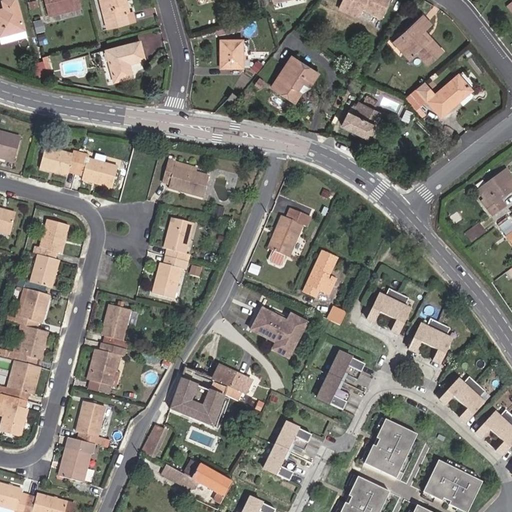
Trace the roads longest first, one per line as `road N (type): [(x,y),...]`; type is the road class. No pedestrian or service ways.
road 1 (residential): [(286,142),(205,327),(138,431),(105,511)]
road 2 (residential): [(0,457),(28,459),(39,448),(96,235),(86,214),(70,205),(0,186)]
road 3 (residential): [(299,511),(334,444),(356,443),(390,393),(434,399),(505,471),(511,493)]
road 4 (tertiary): [(0,90),(168,122)]
road 5 (tertiary): [(404,214),(511,345)]
road 6 (tertiary): [(286,142),(344,166),(404,214)]
road 7 (residential): [(404,214),(511,125)]
road 8 (residential): [(168,122),(183,57),(166,0)]
